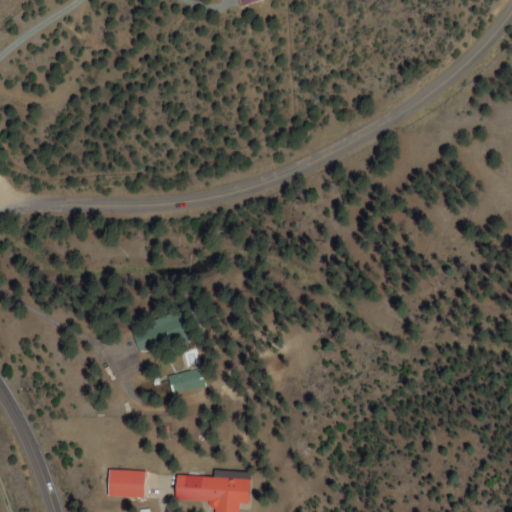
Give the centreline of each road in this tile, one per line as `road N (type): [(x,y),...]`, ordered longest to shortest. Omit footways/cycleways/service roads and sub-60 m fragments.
road 1 (tertiary): [(0,214),(408,148),(475,118),(511,80)]
road 2 (residential): [(445,131),(423,76),(457,0)]
road 3 (secondary): [(53,511),(0,389)]
